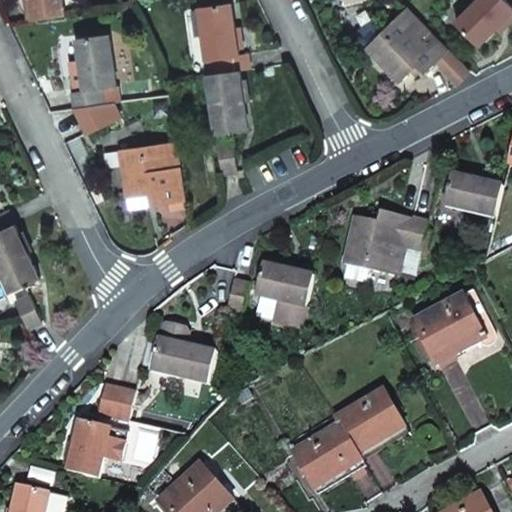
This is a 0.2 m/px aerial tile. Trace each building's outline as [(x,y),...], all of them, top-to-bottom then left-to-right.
[(33,0),(36,18),(69,13),(67,0),(33,0)] [(511,0),(478,0),(457,22),(480,46),(511,14),(511,0)] [(222,73),(241,70),(252,68),(250,54),(242,55),(235,4),(202,7),(208,60),(220,58),(222,73)] [(457,86),(470,74),(407,10),(367,50),(402,85),(419,68),(426,76),(437,66),(457,86)] [(75,92),(77,107),(107,102),(120,100),(112,34),(79,38),(85,90),(75,92)] [(222,73),(209,74),(217,134),(250,129),(241,70),(222,73)] [(152,205),(186,201),(178,141),(120,148),(126,196),(150,194),(152,205)] [(237,172),(233,143),(218,144),(221,175),(237,172)] [(497,219),(505,187),(455,175),(448,207),(497,219)] [(0,228),(18,220),(12,206),(2,210),(0,206),(0,228)] [(399,275),(412,221),(380,213),(377,223),(355,217),(342,264),(398,278),(399,275)] [(44,274),(18,220),(0,228),(0,257),(14,287),(27,281),(29,285),(37,282),(35,278),(44,274)] [(428,225),(412,221),(399,275),(415,279),(428,225)] [(302,329),(315,277),(265,264),(257,296),(280,303),(275,322),(302,329)] [(253,285),(237,281),(230,310),(245,314),(253,285)] [(19,298),(32,325),(48,318),(34,291),(19,298)] [(479,305),(473,308),(466,295),(415,321),(437,365),(489,337),(480,321),(486,318),(479,305)] [(211,384),(219,354),(189,347),(193,328),(172,323),(163,328),(153,371),(211,384)] [(116,418),(123,389),(107,384),(100,413),(116,418)] [(137,393),(123,389),(116,418),(130,421),(137,393)] [(385,390),(338,419),(342,425),(360,454),(407,426),(385,390)] [(82,419),(69,470),(102,478),(107,458),(124,462),(131,431),(82,419)] [(360,454),(342,425),(294,453),(316,489),(364,461),(360,454)] [(168,511),(222,511),(237,500),(204,463),(160,501),(168,511)] [(21,485),(14,511),(49,511),(54,492),(21,485)] [(496,511),(485,493),(450,511),(496,511)]
